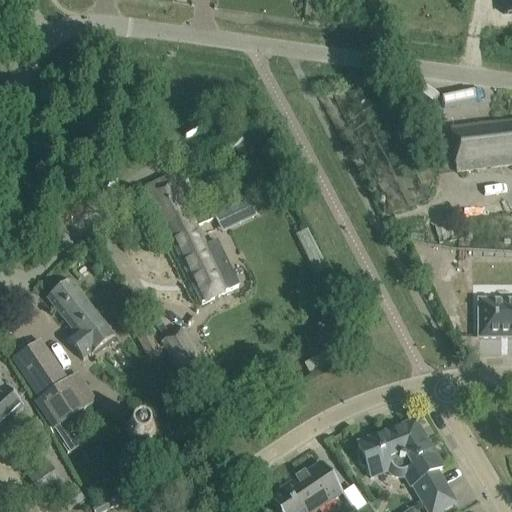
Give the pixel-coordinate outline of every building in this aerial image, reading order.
[(511,0),(501,0),(504,16),(511,14),(511,0)] [(511,167),(511,123),(450,131),(453,151),(457,174),(511,167)] [(250,195),(267,187),(256,163),(238,170),(250,195)] [(172,179),(148,190),(158,213),(166,231),(202,306),(228,293),(238,288),(216,243),(206,248),(195,226),(183,201),(181,197),(172,179)] [(74,335),(68,340),(86,363),(115,339),(70,283),(47,301),(74,335)] [(511,301),(481,302),(481,338),(511,337),(511,301)] [(143,353),(156,345),(145,325),(132,333),(143,353)] [(161,345),(182,380),(206,366),(185,331),(161,345)] [(289,357),(305,349),(300,338),(283,346),(289,357)] [(34,405),(54,434),(64,428),(99,404),(90,392),(79,375),(66,384),(40,344),(31,350),(13,362),(40,401),(34,405)] [(341,346),(328,353),(334,364),(346,357),(341,346)] [(308,379),(322,372),(314,357),(300,365),(308,379)] [(23,410),(17,404),(4,389),(0,392),(0,449),(12,463),(24,452),(2,429),(23,410)] [(139,427),(139,429),(139,430),(139,432),(139,433),(139,434),(140,436),(141,437),(142,438),(143,439),(144,441),(146,442),(148,442),(151,443),(152,443),(155,442),(157,441),(159,440),(161,439),(161,438),(162,436),(163,434),(164,432),(164,431),(164,429),(163,427),(163,426),(162,424),(160,422),(158,420),(157,419),(155,419),(153,418),(150,418),(148,418),(146,419),(144,421),(142,422),(141,424),(140,426),(139,427)] [(33,453),(50,442),(38,423),(21,434),(33,453)] [(356,459),(358,463),(361,466),(366,468),(371,480),(388,474),(389,475),(391,476),(392,477),(394,479),(396,479),(399,480),(401,480),(404,480),(406,479),(409,478),(416,474),(421,482),(411,488),(411,489),(413,488),(427,511),(442,511),(455,505),(437,474),(442,471),(414,424),(357,447),(359,450),(357,454),(356,459)] [(64,428),(54,434),(68,456),(78,449),(64,428)] [(40,499),(61,485),(49,465),(28,479),(40,499)] [(318,511),(343,496),(334,483),(322,465),(268,501),(275,511),(318,511)] [(70,511),(89,500),(79,484),(60,495),(70,511)] [(144,490),(127,498),(124,491),(96,506),(99,511),(110,511),(127,503),(129,507),(147,497),(144,490)]
